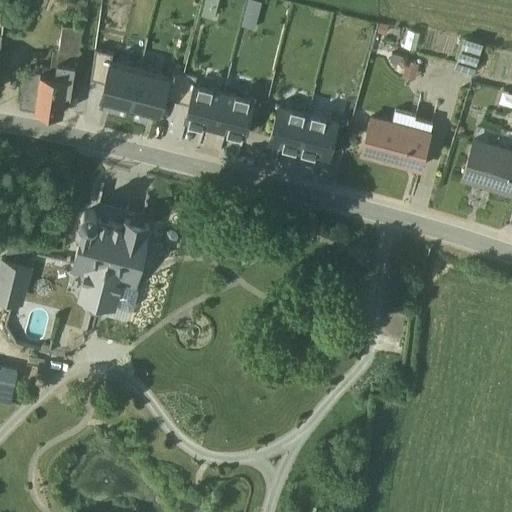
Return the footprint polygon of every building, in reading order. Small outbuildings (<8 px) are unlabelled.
[(144,0),(143,12),(198,19),(199,0),(144,0)] [(70,83),(79,15),(61,13),(58,40),(52,39),(49,56),(35,54),(34,59),(24,58),(18,95),(19,96),(61,102),(64,83),(69,84),(70,83)] [(407,19),(402,37),(414,40),(418,22),(407,19)] [(480,35),(462,29),(453,59),(472,64),(480,35)] [(140,50),(111,43),(102,79),(131,87),(140,50)] [(391,43),(389,51),(397,53),(399,57),(403,57),(401,63),(411,66),(414,52),(409,51),(407,47),(402,46),(391,43)] [(169,58),(140,50),(131,87),(160,94),(169,58)] [(224,71),(193,63),(183,102),(214,110),(224,71)] [(255,79),(224,71),(214,110),(245,118),(255,79)] [(310,94),(279,87),(270,125),(301,132),(310,94)] [(342,102),(310,94),(301,132),(332,140),(342,102)] [(418,158),(431,112),(414,107),(414,104),(394,99),(391,109),(370,104),(361,138),(359,142),(386,149),(418,158)] [(511,139),(473,128),(461,166),(485,174),(485,176),(511,184),(511,139)] [(95,198),(90,194),(87,194),(84,195),(80,199),(69,253),(70,254),(82,258),(76,281),(76,282),(87,284),(86,289),(89,294),(126,304),(127,303),(129,294),(133,291),(138,274),(136,270),(148,210),(124,203),(123,204),(122,209),(97,203),(95,198)] [(0,280),(22,286),(32,250),(25,248),(28,235),(8,230),(4,241),(0,239),(0,280)] [(0,382),(11,385),(16,360),(0,356),(0,382)] [(115,499),(90,500),(90,511),(131,511),(131,499),(115,499)]
